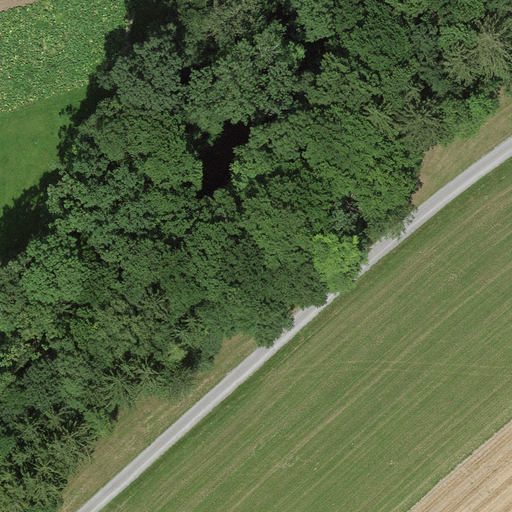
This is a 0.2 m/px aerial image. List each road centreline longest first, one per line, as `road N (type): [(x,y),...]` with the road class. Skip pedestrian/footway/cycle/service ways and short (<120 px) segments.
road 1 (unclassified): [(511,148),(389,242),(91,511)]
road 2 (track): [(0,273),(175,0)]
